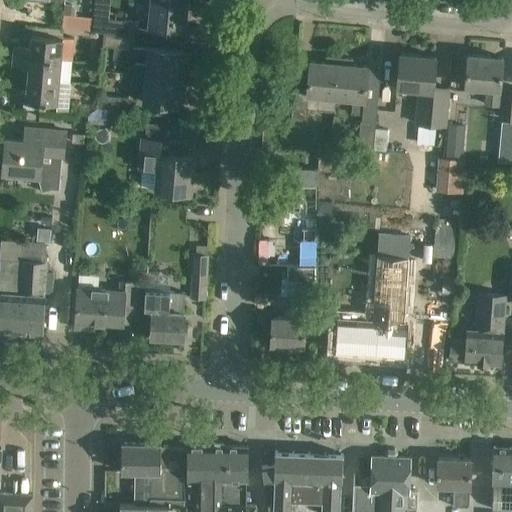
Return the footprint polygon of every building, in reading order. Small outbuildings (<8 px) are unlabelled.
[(184,30),(187,3),(158,0),(151,0),(150,15),(140,14),(139,26),(184,30)] [(64,4),(64,15),(75,17),(76,9),(72,4),(64,4)] [(64,15),(62,28),(91,32),(93,19),(75,17),(64,15)] [(104,33),(133,35),(135,22),(105,19),(104,33)] [(103,41),(102,46),(132,49),(133,35),(104,33),(103,41)] [(14,45),(13,55),(62,59),(72,60),(74,38),(63,37),(51,36),(31,35),(30,47),(14,45)] [(182,51),(162,49),(148,47),(147,64),(134,63),(133,74),(180,78),(182,51)] [(434,86),(437,55),(399,51),(395,88),(416,91),(414,124),(447,127),(450,87),(434,86)] [(498,105),(501,77),(503,57),(468,54),(465,85),(486,87),(485,104),(498,105)] [(13,55),(12,65),(28,67),(27,78),(60,81),(70,82),(72,60),(62,59),(13,55)] [(291,119),(306,121),(307,108),(335,110),(336,97),(339,63),(310,61),(307,90),(294,89),(291,119)] [(336,97),(352,98),(351,112),(362,113),(364,99),(364,100),(367,66),(339,63),(336,97)] [(100,73),(89,72),(89,83),(99,84),(100,73)] [(177,105),(180,78),(133,74),(132,84),(145,86),(143,102),(177,105)] [(10,88),(9,99),(29,101),(58,103),(60,81),(27,78),(26,90),(10,88)] [(502,120),(511,120),(511,88),(505,88),(502,120)] [(127,111),(128,98),(98,95),(97,108),(127,111)] [(358,149),(373,151),(373,149),(375,128),(375,121),(360,120),(358,149)] [(511,121),(502,121),(498,161),(511,162),(511,121)] [(462,158),(465,125),(447,124),(445,157),(462,158)] [(141,167),(139,186),(156,187),(155,189),(166,190),(170,190),(176,191),(190,192),(193,157),(168,154),(169,140),(167,140),(168,129),(168,127),(145,125),(145,128),(144,138),(142,138),(140,167),(141,167)] [(59,189),(63,157),(64,157),(66,131),(25,127),(24,140),(5,139),(3,167),(20,169),(20,174),(37,175),(42,192),(51,189),(59,189)] [(375,128),(373,149),(385,150),(387,129),(384,129),(375,128)] [(436,190),(463,192),(466,159),(438,157),(436,190)] [(278,209),(277,228),(291,229),(291,241),(314,241),(315,215),(304,215),(305,200),(315,200),(316,185),(278,184),(278,200),(281,200),(284,200),(283,209),(278,209)] [(317,202),(317,203),(316,224),(330,225),(331,203),(317,202)] [(457,221),(437,218),(432,256),(452,258),(457,221)] [(336,332),(334,352),(404,357),(406,337),(407,322),(404,321),(410,235),(378,233),(372,319),(337,316),(336,332)] [(0,329),(26,331),(42,333),(44,313),(45,295),(44,295),(47,256),(45,256),(46,244),(23,242),(21,259),(0,257),(0,329)] [(205,297),(207,255),(197,254),(197,251),(185,250),(185,269),(192,270),(191,297),(205,297)] [(304,255),(304,265),(316,265),(316,256),(304,255)] [(288,265),(287,280),(299,280),(299,298),(306,298),(306,300),(312,300),(312,289),(316,289),(316,265),(304,265),(288,265)] [(456,276),(442,274),(440,293),(454,294),(456,276)] [(136,323),(137,303),(138,281),(120,280),(120,289),(78,287),(75,328),(93,329),(93,323),(122,325),(122,323),(136,323)] [(145,290),(144,309),(152,309),(151,337),(153,337),(152,341),(155,344),(163,345),(166,342),(167,338),(183,339),(184,312),(185,292),(169,291),(145,290)] [(500,364),(502,344),(506,296),(479,294),(476,330),(467,330),(466,341),(450,339),(448,360),(500,364)] [(271,344),(304,345),(306,300),(306,298),(299,298),(289,298),(288,316),(272,316),(271,344)] [(161,443),(122,442),(121,471),(141,471),(141,473),(149,473),(149,497),(186,498),(184,468),(160,468),(161,443)] [(257,511),(256,504),(246,504),(246,490),(247,490),(247,445),(226,445),(222,442),(215,442),(212,445),(187,445),(187,468),(184,468),(186,498),(187,511),(257,511)] [(492,482),(491,506),(511,508),(511,507),(511,446),(493,445),(492,482)] [(353,488),(352,511),(416,511),(418,491),(409,491),(410,456),(398,456),(398,452),(395,449),(388,448),(385,451),(384,455),(372,454),(370,489),(353,488)] [(339,511),(343,453),(309,452),(275,451),(274,464),(261,466),(268,511),(339,511)] [(471,458),(438,457),(437,486),(454,486),(453,506),(469,507),(471,458)] [(0,490),(0,511),(33,511),(34,492),(0,490)] [(187,511),(186,498),(149,497),(148,503),(120,503),(119,505),(121,505),(122,509),(122,511),(187,511)]
